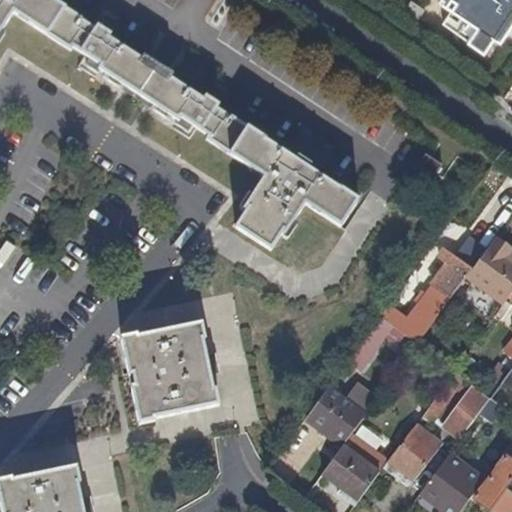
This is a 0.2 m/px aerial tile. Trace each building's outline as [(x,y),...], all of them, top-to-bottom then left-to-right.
[(0,0),(0,54),(3,51),(6,52),(28,20),(85,57),(88,54),(105,65),(101,72),(113,81),(116,78),(121,82),(119,84),(139,97),(186,128),(187,125),(194,129),(192,132),(204,139),(209,134),(226,144),(223,148),(281,185),(260,217),(262,219),(252,234),(285,257),(296,242),(298,244),(319,212),(354,235),(371,209),(324,177),(328,172),(337,178),(349,163),(317,141),(306,158),(313,163),(310,168),(281,150),(282,148),(247,124),(246,126),(235,119),(242,108),(228,95),(219,108),(157,67),(124,45),(132,31),(114,23),(107,34),(98,28),(97,25),(67,5),(63,6),(54,0),(0,0)] [(448,13),(440,25),(478,53),(487,40),(493,45),(502,32),(510,37),(511,34),(511,0),(433,0),(433,1),(448,13)] [(421,13),(409,4),(402,13),(414,22),(421,13)] [(420,155),(406,175),(423,187),(437,167),(420,155)] [(469,271),(462,280),(498,307),(504,299),(511,287),(511,257),(508,254),(510,252),(492,239),(469,271)] [(380,320),(414,345),(462,280),(469,271),(441,250),(435,258),(443,264),(427,285),(429,286),(423,294),(419,291),(412,301),(415,304),(404,320),(389,308),(380,320)] [(150,337),(135,340),(153,427),(169,424),(168,422),(232,408),(229,392),(225,393),(215,343),(219,342),(216,327),(151,341),(150,337)] [(499,382),(486,400),(510,417),(511,413),(511,370),(504,381),(502,379),(499,382)] [(455,440),(486,400),(473,390),(450,372),(415,419),(426,427),(433,418),(439,422),(437,426),(455,440)] [(473,390),(486,400),(499,382),(485,372),(473,390)] [(304,420),(338,447),(362,414),(327,388),(304,420)] [(438,444),(411,425),(383,462),(382,464),(409,484),(438,444)] [(382,464),(383,462),(370,451),(361,464),(338,447),(318,474),(355,501),(382,464)] [(457,511),(469,496),(481,480),(446,453),(416,493),(439,511),(438,511),(457,511)] [(511,476),(511,472),(495,461),(481,480),(469,496),(490,511),(506,511),(511,505),(511,491),(505,486),(511,476)] [(26,487),(11,490),(15,511),(94,511),(91,494),(94,493),(91,477),(26,490),(26,487)]
